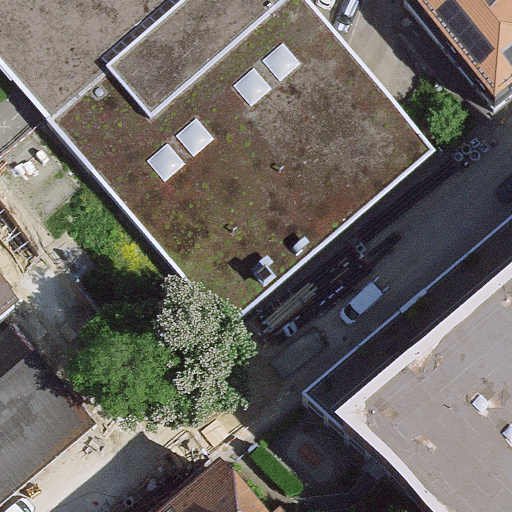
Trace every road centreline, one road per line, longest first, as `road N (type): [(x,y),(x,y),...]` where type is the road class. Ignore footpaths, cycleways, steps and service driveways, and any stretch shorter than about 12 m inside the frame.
road 1 (residential): [(252,422),(0,146)]
road 2 (unclassified): [(511,208),(252,422)]
road 3 (unclassified): [(252,422),(144,511)]
